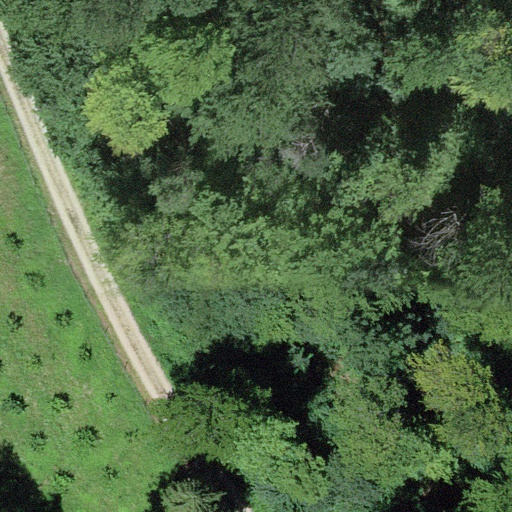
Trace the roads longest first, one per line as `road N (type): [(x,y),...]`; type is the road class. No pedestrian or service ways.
road 1 (track): [(443,511),(385,208),(356,0)]
road 2 (track): [(0,49),(102,426),(170,511)]
